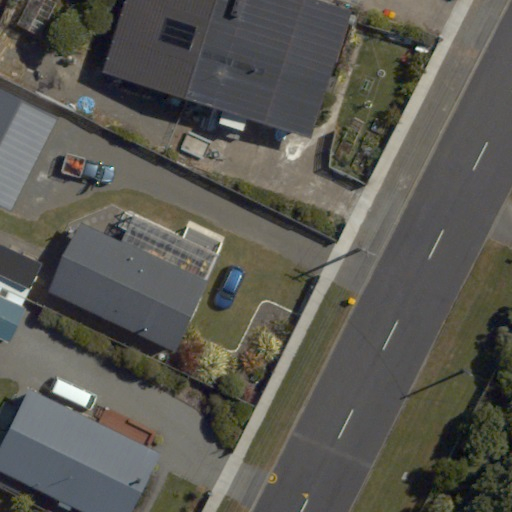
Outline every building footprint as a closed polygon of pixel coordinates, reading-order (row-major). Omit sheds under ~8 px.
[(337,82),(141,27),(104,159),(300,214),(337,82)] [(193,338),(66,279),(28,360),(155,419),(193,338)] [(22,302),(0,291),(0,340),(4,342),(22,302)] [(511,406),(496,447),(511,453),(511,406)] [(124,511),(3,455),(0,460),(0,511),(124,511)]
